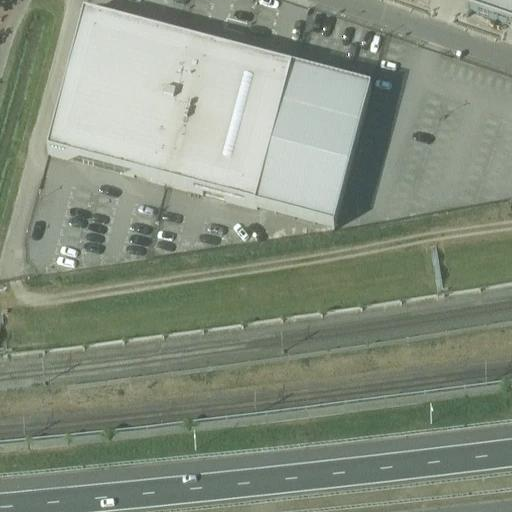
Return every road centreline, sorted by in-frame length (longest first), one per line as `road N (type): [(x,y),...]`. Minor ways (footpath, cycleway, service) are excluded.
road 1 (motorway): [(511,454),(0,508)]
road 2 (track): [(28,299),(511,227)]
road 3 (unknown): [(67,173),(266,226)]
road 4 (unclassified): [(337,0),(511,60)]
road 5 (unknown): [(67,173),(42,271),(13,272)]
